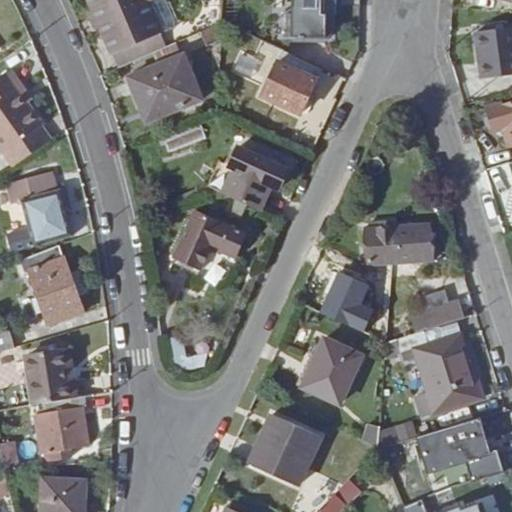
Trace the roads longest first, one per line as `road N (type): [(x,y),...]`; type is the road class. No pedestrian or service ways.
road 1 (residential): [(153,511),(236,378),(404,13)]
road 2 (residential): [(43,0),(102,150),(118,224),(145,384),(149,511)]
road 3 (residential): [(404,13),(511,345)]
